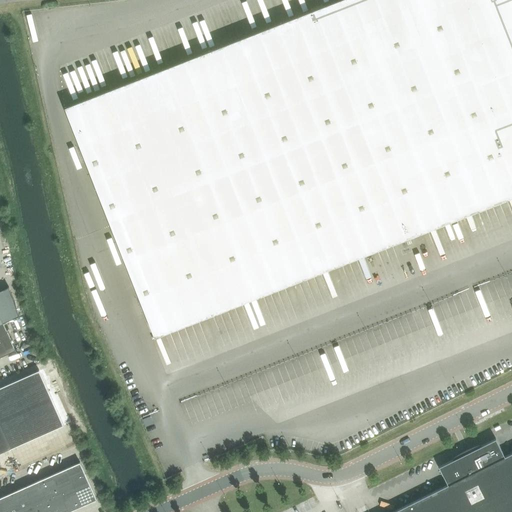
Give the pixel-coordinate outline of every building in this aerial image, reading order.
[(511,0),(339,0),(65,107),(155,337),(511,197),(511,0)] [(206,0),(202,1),(207,15),(201,17),(204,26),(284,0),(206,0)] [(0,357),(15,350),(0,316),(0,357)] [(0,387),(0,453),(11,449),(37,437),(63,425),(39,370),(13,382),(0,387)] [(511,511),(511,452),(505,456),(496,439),(439,467),(448,485),(392,511),(511,511)] [(0,511),(67,511),(96,499),(88,481),(80,462),(0,497),(0,511)]
